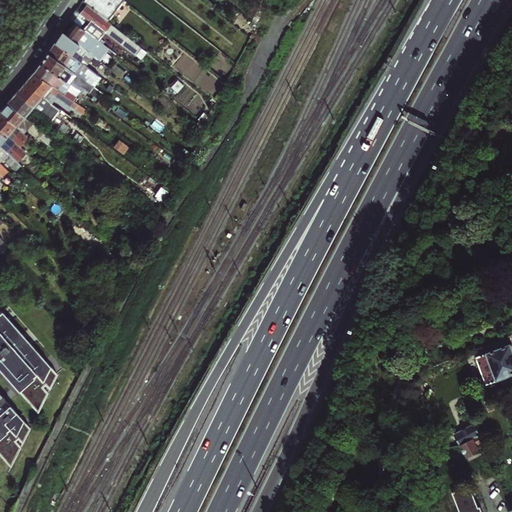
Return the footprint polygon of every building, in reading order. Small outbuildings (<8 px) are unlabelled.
[(99,13),(108,0),(82,0),(82,1),(99,13)] [(127,37),(86,6),(83,10),(80,14),(104,33),(104,32),(112,39),(114,36),(123,43),(127,37)] [(111,51),(101,43),(75,23),(70,29),(66,35),(102,63),(111,51)] [(54,42),(94,72),(102,63),(66,35),(61,32),(58,37),(54,42)] [(111,51),(115,54),(119,48),(106,37),(101,43),(111,51)] [(50,47),(46,53),(89,84),(91,85),(98,75),(94,72),(54,42),(50,47)] [(89,84),(46,53),(44,57),(39,63),(67,82),(70,85),(72,81),(85,89),(89,84)] [(65,85),(67,82),(39,63),(36,68),(33,73),(48,83),(51,80),(59,86),(61,83),(65,85)] [(48,83),(33,73),(29,77),(25,81),(42,96),(48,101),(52,96),(73,110),(77,104),(48,83)] [(20,87),(15,93),(32,107),(50,122),(59,109),(48,101),(42,96),(25,81),(20,87)] [(7,102),(24,117),(32,107),(15,93),(11,97),(7,102)] [(0,113),(15,126),(24,117),(7,102),(3,107),(0,110),(0,113)] [(0,129),(7,136),(15,126),(0,113),(0,129)] [(11,140),(7,136),(0,129),(0,144),(2,142),(6,145),(11,140)] [(44,134),(42,133),(39,137),(50,146),(54,142),(44,134)] [(37,145),(26,136),(19,143),(30,153),(37,145)] [(28,155),(18,146),(12,153),(20,160),(21,159),(23,161),(28,155)] [(0,361),(4,366),(22,386),(40,407),(47,392),(42,386),(45,384),(49,388),(57,373),(1,311),(0,311),(0,361)] [(500,379),(503,387),(511,383),(511,344),(477,357),(487,384),(500,379)] [(0,369),(37,412),(40,407),(22,386),(4,366),(0,361),(0,369)] [(0,445),(13,460),(21,445),(16,439),(18,437),(22,442),(30,426),(0,392),(0,445)] [(460,446),(480,435),(474,424),(454,435),(460,446)] [(477,445),(483,442),(480,435),(460,446),(467,458),(480,451),(477,445)] [(0,445),(0,453),(11,465),(13,460),(0,445)]
